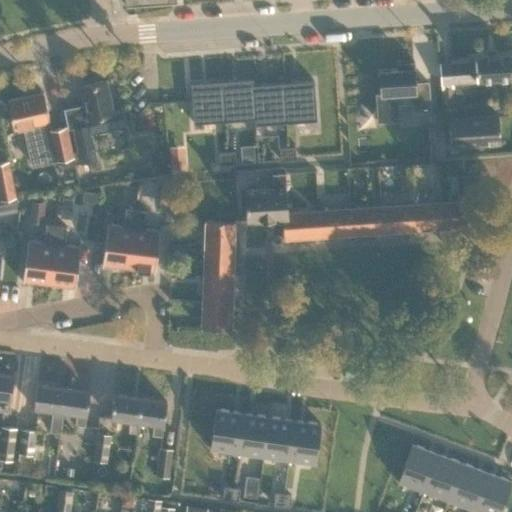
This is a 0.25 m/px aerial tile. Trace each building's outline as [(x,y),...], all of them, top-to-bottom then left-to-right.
[(474,59),(451,60),(453,81),(454,81),(455,81),(456,81),(511,75),(511,52),(474,56),(474,59)] [(415,81),(414,59),(396,60),(397,67),(378,68),(379,90),(375,91),(376,119),(397,118),(396,102),(412,101),(412,111),(429,110),(428,80),(415,81)] [(251,77),(221,79),(224,119),(254,117),(254,123),(255,123),(251,77)] [(253,77),(251,77),(255,123),(285,121),(283,81),(253,83),(253,77)] [(64,125),(71,156),(73,155),(74,161),(95,157),(90,132),(125,125),(121,108),(112,110),(105,78),(81,83),(89,123),(73,126),(78,149),(71,151),(66,124),(64,125)] [(314,78),(283,81),(285,121),(316,118),(314,78)] [(221,79),(190,81),(193,121),(224,119),(221,79)] [(453,81),(440,82),(443,107),(456,106),(455,102),(453,81)] [(49,119),(43,91),(7,98),(13,127),(49,119)] [(449,142),(467,141),(499,139),(498,114),(448,117),(449,142)] [(445,154),(443,124),(429,125),(431,154),(445,154)] [(50,128),(56,157),(56,159),(71,156),(64,125),(50,128)] [(295,145),(287,146),(288,158),(296,157),(295,145)] [(287,146),(279,147),(280,158),(288,158),(287,146)] [(234,150),(226,151),(227,162),(235,162),(234,150)] [(226,151),(219,151),(220,163),(227,162),(226,151)] [(153,152),(146,162),(156,169),(163,159),(153,152)] [(0,198),(16,195),(9,158),(0,160),(0,198)] [(282,217),(282,224),(288,224),(287,209),(288,209),(285,171),(271,172),(272,186),(243,188),(246,219),(282,217)] [(157,184),(156,197),(171,199),(172,186),(157,184)] [(439,199),(441,227),(472,225),(470,196),(439,199)] [(15,199),(2,202),(4,212),(17,210),(15,199)] [(441,227),(439,199),(407,201),(409,229),(441,227)] [(31,200),(30,210),(44,211),(45,201),(31,200)] [(407,201),(376,203),(378,231),(409,229),(407,201)] [(376,203),(344,205),(346,234),(378,231),(376,203)] [(344,205),(313,208),(315,236),(346,234),(344,205)] [(128,266),(136,207),(125,206),(123,224),(108,222),(108,221),(107,221),(102,264),(103,264),(103,263),(128,266)] [(153,270),(154,271),(160,227),(158,227),(158,228),(144,226),(146,208),(136,207),(128,266),(136,267),(136,268),(150,270),(150,269),(153,270)] [(313,208),(288,209),(287,209),(288,224),(282,224),(283,238),(315,236),(313,208)] [(203,219),(203,246),(234,247),(234,220),(203,219)] [(29,237),(28,237),(22,280),(24,280),(24,279),(24,280),(49,283),(56,223),(46,222),(44,240),(29,238),(29,237)] [(49,283),(74,286),(75,287),(80,244),(79,243),(79,244),(64,242),(66,224),(56,223),(49,283)] [(234,247),(203,246),(202,273),(233,274),(234,247)] [(232,300),(233,274),(202,273),(201,299),(232,300)] [(232,300),(201,299),(200,326),(231,327),(232,300)] [(0,408),(8,410),(13,374),(0,371),(0,408)] [(59,409),(62,386),(36,382),(33,406),(53,408),(50,429),(59,430),(62,409),(59,409)] [(59,409),(62,409),(76,411),(74,423),(84,425),(88,390),(62,386),(59,409)] [(137,431),(139,419),(136,419),(139,396),(113,392),(110,415),(130,418),(128,429),(137,431)] [(165,399),(139,396),(136,419),(139,419),(153,421),(151,433),(161,434),(165,399)] [(217,407),(211,446),(237,450),(242,410),(217,407)] [(242,410),(237,450),(263,453),(268,414),(242,410)] [(268,414),(263,453),(288,457),(294,417),(268,414)] [(294,417),(288,457),(314,460),(320,421),(294,417)] [(17,426),(1,424),(0,434),(0,457),(12,459),(17,426)] [(35,429),(21,427),(18,451),(32,453),(35,429)] [(111,433),(97,431),(93,458),(107,460),(111,433)] [(413,441),(400,479),(425,487),(438,450),(413,441)] [(173,447),(159,446),(155,475),(169,476),(173,447)] [(438,450),(425,487),(449,496),(462,458),(438,450)] [(462,458),(449,496),(474,504),(487,467),(462,458)] [(487,467),(474,504),(496,511),(498,511),(511,475),(487,467)] [(224,485),(222,497),(230,498),(232,486),(224,485)] [(232,486),(230,498),(238,499),(240,487),(232,486)] [(69,511),(72,489),(59,487),(56,511),(69,511)] [(275,492),(274,504),(282,505),(283,493),(275,492)] [(283,493),(282,505),(289,506),(291,494),(283,493)] [(145,511),(159,511),(160,504),(161,498),(148,497),(145,511)] [(206,511),(207,506),(186,503),(184,511),(206,511)]
